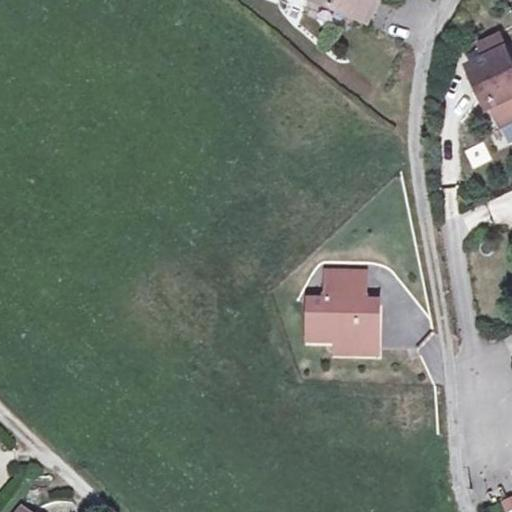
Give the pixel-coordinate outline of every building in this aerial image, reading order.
[(378,0),(362,0),(359,8),(373,13),(378,0)] [(511,49),(507,39),(487,49),(493,62),(511,53),(511,49)] [(511,53),(493,62),(475,70),(488,98),(492,96),(500,111),(508,130),(511,128),(511,53)] [(492,96),(488,98),(495,113),(500,111),(492,96)] [(369,276),(331,275),(330,305),(313,304),(312,343),(340,344),(358,344),(358,356),(380,357),(382,306),(353,305),(353,298),(368,298),(369,276)] [(358,344),(340,344),(340,356),(358,356),(358,344)]
